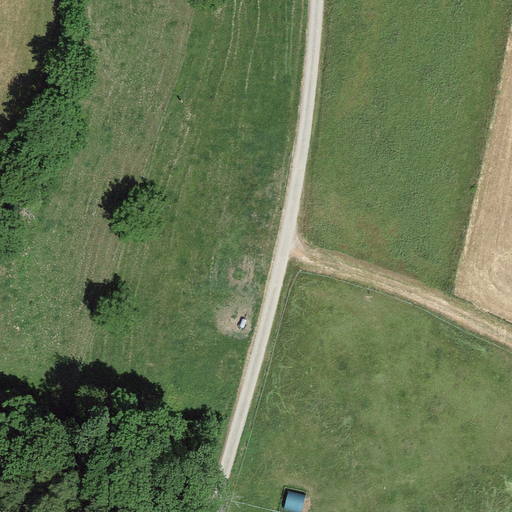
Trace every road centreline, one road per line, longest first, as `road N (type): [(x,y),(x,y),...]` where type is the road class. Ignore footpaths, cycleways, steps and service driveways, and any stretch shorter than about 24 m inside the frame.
road 1 (unclassified): [(317,0),(284,248),(214,511)]
road 2 (track): [(511,335),(284,248)]
road 3 (track): [(0,199),(57,91),(67,0)]
